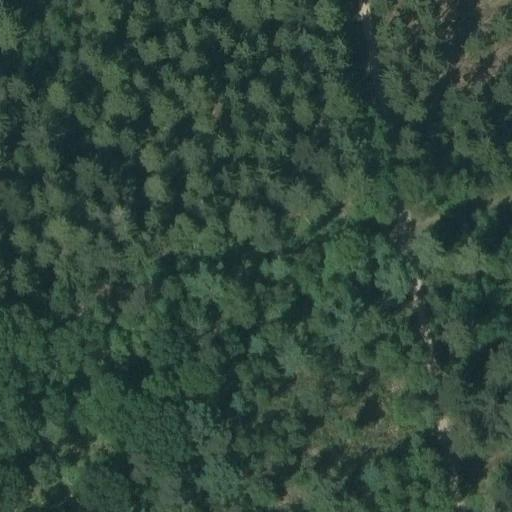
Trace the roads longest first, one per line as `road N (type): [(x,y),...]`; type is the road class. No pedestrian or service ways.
road 1 (track): [(0,331),(511,201)]
road 2 (track): [(358,0),(455,511)]
